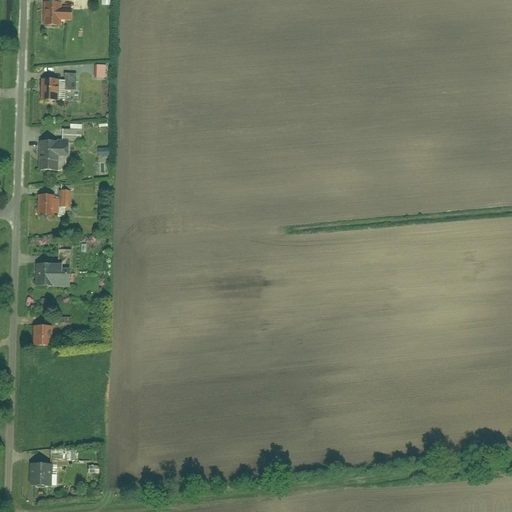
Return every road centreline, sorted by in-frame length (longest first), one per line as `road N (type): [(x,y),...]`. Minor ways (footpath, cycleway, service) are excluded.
road 1 (residential): [(511,458),(0,509)]
road 2 (residential): [(0,477),(19,208)]
road 3 (residential): [(19,208),(26,0)]
